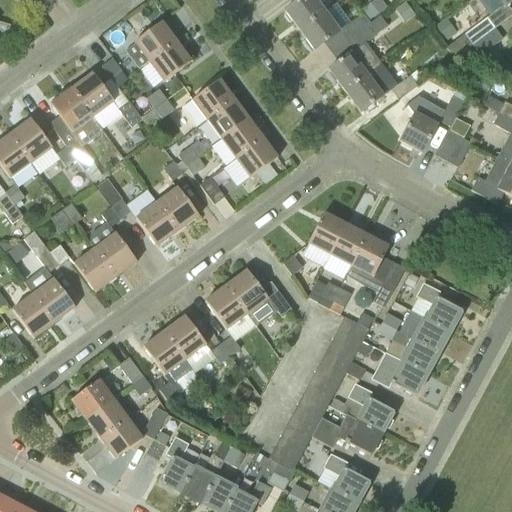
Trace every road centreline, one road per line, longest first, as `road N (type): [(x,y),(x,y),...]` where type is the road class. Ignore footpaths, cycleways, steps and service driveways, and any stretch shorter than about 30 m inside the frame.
road 1 (residential): [(0,421),(350,154)]
road 2 (residential): [(399,511),(511,313)]
road 3 (residential): [(350,154),(228,0)]
road 4 (residential): [(511,250),(372,176),(350,154)]
road 5 (residential): [(127,511),(0,440)]
road 6 (residential): [(0,85),(118,0)]
